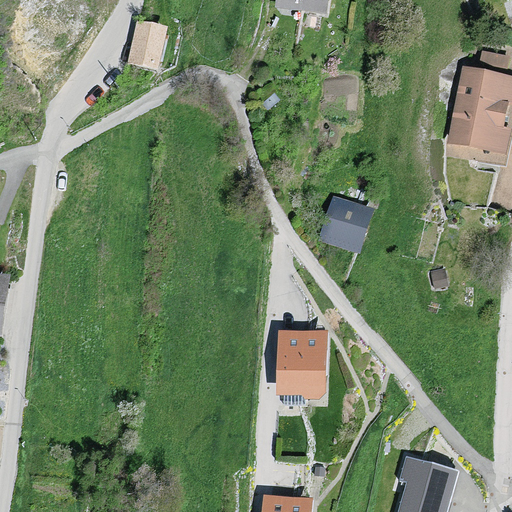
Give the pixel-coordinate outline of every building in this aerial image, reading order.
[(340,0),(283,0),(281,13),(337,23),(340,0)] [(176,35),(144,28),(134,69),(166,77),(176,35)] [(511,81),(469,73),(453,151),(511,162),(511,81)] [(385,218),(338,205),(327,245),(375,257),(385,218)] [(20,282),(0,279),(0,341),(12,343),(20,282)] [(325,333),(282,331),(280,394),(323,395),(325,333)] [(449,511),(461,475),(406,459),(399,481),(408,484),(399,511),(449,511)] [(307,511),(309,499),(266,496),(264,511),(307,511)]
